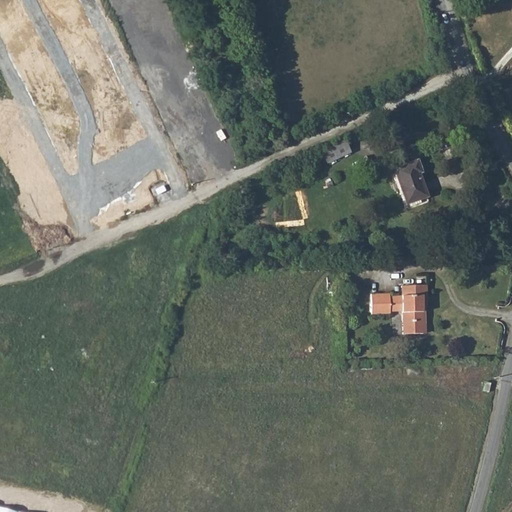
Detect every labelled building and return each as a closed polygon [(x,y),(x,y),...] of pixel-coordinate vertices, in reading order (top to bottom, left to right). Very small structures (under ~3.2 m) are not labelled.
[(349,152),(343,139),(319,149),(325,162),(349,152)] [(426,196),(426,193),(421,179),(417,180),(414,174),(418,172),(420,171),(416,160),(393,169),(397,182),(405,204),(426,196)] [(400,334),(420,334),(418,305),(424,306),(426,305),(425,284),(400,285),(400,303),(400,334)] [(400,303),(400,285),(386,286),(386,303),(400,303)] [(386,303),(386,286),(369,286),(369,306),(386,306),(386,303)]
